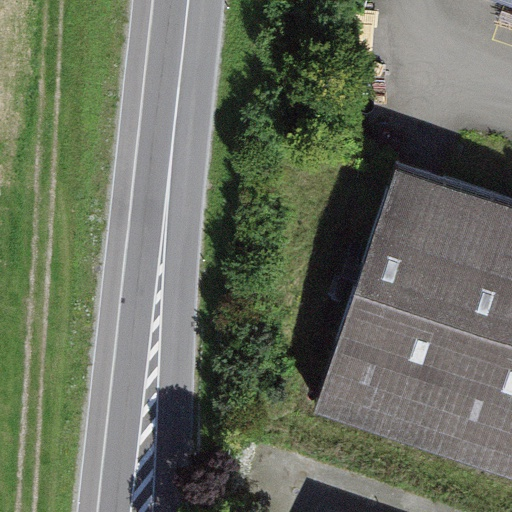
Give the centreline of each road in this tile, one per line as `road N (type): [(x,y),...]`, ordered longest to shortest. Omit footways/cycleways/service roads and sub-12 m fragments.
road 1 (secondary): [(186,0),(140,511)]
road 2 (track): [(26,511),(55,0)]
